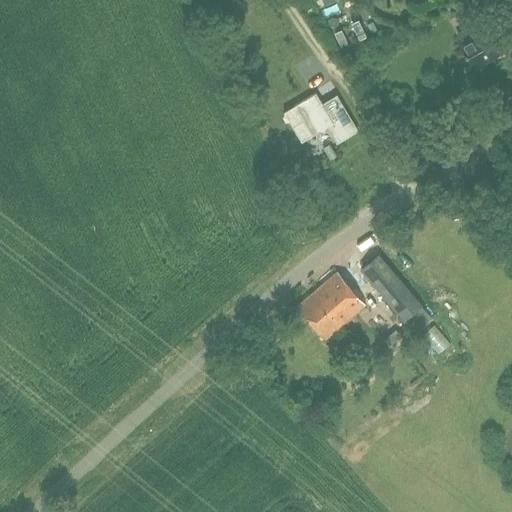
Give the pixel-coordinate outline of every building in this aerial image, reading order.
[(475,65),(503,49),(491,29),(463,45),(475,65)] [(295,107),(296,106),(313,134),(311,135),(312,136),(327,127),(337,144),(358,131),(337,95),(336,95),(337,97),(323,105),(316,93),(294,106),(295,107)] [(421,305),(378,255),(360,270),(403,321),(421,305)] [(325,338),(364,304),(337,272),(297,305),(296,306),(324,339),(325,338)] [(395,330),(383,340),(389,347),(401,337),(395,330)] [(433,350),(448,364),(459,353),(444,339),(433,350)]
